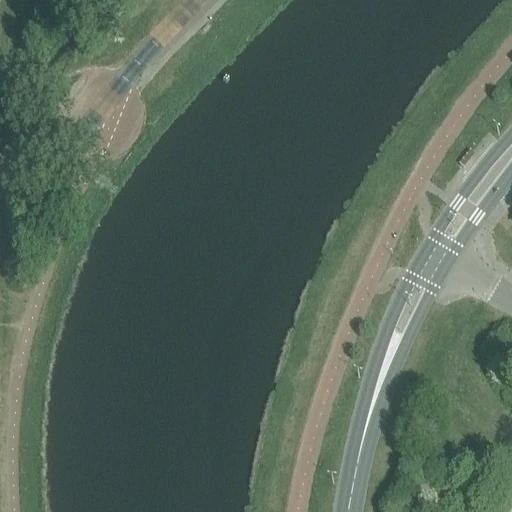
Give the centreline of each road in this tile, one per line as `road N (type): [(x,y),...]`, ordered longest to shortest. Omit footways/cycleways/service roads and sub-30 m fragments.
road 1 (tertiary): [(348,511),(378,387),(434,259)]
road 2 (residential): [(97,154),(132,72),(198,0)]
road 3 (tertiary): [(434,259),(511,152)]
